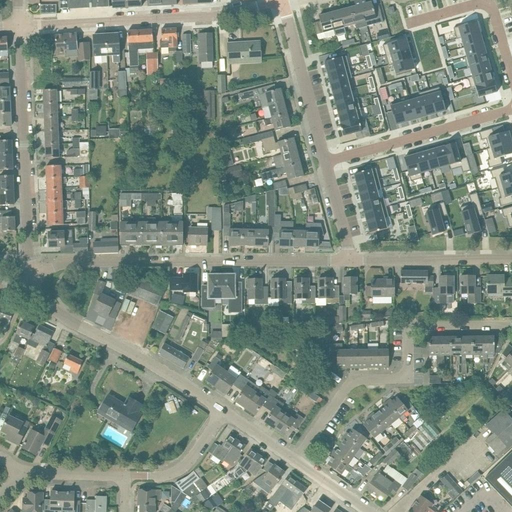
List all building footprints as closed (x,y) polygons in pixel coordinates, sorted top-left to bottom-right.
[(58,0),(59,10),(68,9),(67,0),(58,0)] [(353,0),(355,6),(350,8),(355,25),(356,29),(366,26),(365,22),(359,0),(353,0)] [(364,0),(359,0),(365,22),(366,26),(373,24),(373,25),(383,22),(378,4),(372,5),(371,2),(366,4),(364,0)] [(48,5),(40,5),(40,14),(48,14),(48,5)] [(350,8),(340,11),(344,27),(355,25),(350,8)] [(334,30),(335,36),(346,33),(344,27),(340,11),(329,13),(334,30)] [(317,35),(318,40),(335,35),(335,36),(334,30),(329,13),(319,16),(320,21),(314,23),(317,35)] [(477,22),(453,28),(456,39),(461,38),(480,32),(477,22)] [(160,40),(160,48),(169,48),(169,51),(175,51),(176,51),(176,48),(177,48),(177,40),(176,29),(161,29),(162,40),(160,40)] [(137,31),(138,49),(145,49),(153,49),(153,40),(152,30),(137,31)] [(130,66),(138,66),(138,49),(137,31),(127,31),(128,41),(128,53),(129,53),(129,57),(130,66)] [(480,32),(461,38),(464,48),(483,42),(480,32)] [(78,44),(77,33),(55,35),(57,55),(65,55),(64,51),(77,50),(79,61),(90,60),(90,51),(89,43),(78,44)] [(118,34),(106,35),(107,56),(113,56),(113,63),(120,63),(118,34)] [(199,46),(199,56),(200,62),(213,62),(213,55),(212,44),(212,34),(201,34),(201,39),(198,39),(199,46)] [(353,39),(351,34),(346,35),(348,41),(349,45),(355,43),(354,39),(353,39)] [(107,56),(106,35),(93,35),(95,64),(102,63),(101,56),(107,56)] [(182,35),(183,45),(183,53),(191,53),(190,35),(182,35)] [(406,39),(382,45),(385,56),(409,49),(406,39)] [(229,59),(239,58),(239,60),(261,59),(259,42),(228,44),(229,59)] [(483,42),(464,48),(467,57),(485,52),(483,42)] [(409,49),(385,56),(388,66),(392,64),(412,59),(409,49)] [(467,57),(464,58),(467,68),(469,67),(488,62),(485,52),(467,57)] [(146,54),(147,65),(147,74),(158,73),(157,53),(146,54)] [(346,56),(324,62),(327,73),(349,67),(346,56)] [(412,59),(392,64),(395,75),(407,71),(415,69),(412,59)] [(488,62),(469,67),(472,77),(491,72),(488,62)] [(349,67),(327,73),(330,84),(347,79),(352,78),(349,67)] [(117,72),(118,89),(119,89),(119,95),(122,97),(127,97),(126,89),(126,71),(117,72)] [(9,72),(0,72),(0,85),(9,85),(9,72)] [(100,72),(90,72),(90,90),(100,89),(100,72)] [(472,77),(468,78),(470,88),(475,87),(494,81),(491,72),(472,77)] [(161,90),(182,89),(182,78),(160,79),(161,90)] [(347,79),(330,84),(333,94),(350,89),(348,81),(347,79)] [(494,81),(475,87),(478,98),(497,92),(494,81)] [(266,100),(268,106),(284,102),(281,89),(276,91),(274,85),(261,88),(238,94),(240,101),(260,96),(261,102),(266,100)] [(0,101),(10,101),(9,88),(0,88),(0,101)] [(439,88),(429,91),(435,114),(446,111),(439,88)] [(350,89),(333,94),(335,104),(353,99),(350,89)] [(43,90),(44,104),(57,103),(57,100),(56,90),(43,90)] [(204,120),(215,120),(214,91),(203,91),(204,120)] [(429,91),(419,93),(420,97),(426,117),(435,114),(429,91)] [(420,97),(410,100),(416,120),(426,117),(420,97)] [(353,99),(335,104),(338,115),(360,109),(357,98),(353,99)] [(410,100),(400,103),(406,122),(416,120),(410,100)] [(0,114),(11,114),(10,101),(0,101),(0,114)] [(400,101),(390,104),(396,125),(406,122),(400,103),(400,101)] [(264,120),(287,114),(284,102),(268,106),(272,118),(264,120)] [(44,104),(44,118),(58,117),(57,103),(44,104)] [(360,109),(338,115),(341,126),(359,121),(363,120),(360,109)] [(11,114),(0,114),(0,126),(11,126),(11,114)] [(265,126),(273,124),(275,131),(281,129),(291,127),(287,114),(264,120),(265,126)] [(44,118),(45,131),(58,131),(58,117),(44,118)] [(341,126),(340,126),(343,136),(356,133),(358,140),(363,138),(362,131),(359,121),(341,126)] [(91,130),(91,136),(106,136),(106,126),(96,126),(96,130),(91,130)] [(109,129),(109,139),(120,139),(120,129),(109,129)] [(492,129),(479,132),(481,139),(486,138),(489,149),(511,142),(508,131),(505,133),(494,136),(492,129)] [(45,131),(45,145),(59,144),(58,131),(45,131)] [(262,141),(274,138),(272,131),(242,139),(244,145),(262,141)] [(273,157),(273,158),(297,152),(294,139),(278,143),(278,142),(275,143),(274,138),(262,141),(265,153),(280,149),(282,155),(273,157)] [(0,155),(12,155),(12,141),(0,141),(0,155)] [(489,149),(487,150),(490,160),(487,161),(489,168),(502,164),(500,157),(511,154),(511,143),(511,142),(489,149)] [(80,155),(89,155),(89,143),(80,143),(72,144),(73,148),(80,148),(80,155)] [(455,143),(444,146),(450,165),(451,170),(461,167),(462,173),(470,171),(467,158),(460,160),(455,143)] [(59,144),(45,145),(46,158),(60,158),(59,144)] [(444,146),(434,149),(440,168),(450,165),(444,146)] [(434,149),(425,152),(430,171),(440,168),(434,149)] [(273,158),(276,170),(300,164),(297,152),(273,158)] [(425,152),(415,155),(420,173),(430,171),(425,152)] [(0,170),(13,170),(12,155),(0,155),(0,170)] [(415,155),(404,158),(411,182),(422,178),(420,173),(415,155)] [(278,175),(287,173),(289,180),(294,178),(304,176),(300,164),(276,170),(278,175)] [(46,166),(46,179),(61,178),(61,166),(46,166)] [(224,178),(225,177),(226,180),(237,177),(235,167),(222,170),(224,178)] [(503,167),(490,171),(492,178),(495,177),(498,188),(511,184),(511,172),(505,174),(503,167)] [(376,169),(354,174),(357,185),(379,179),(376,169)] [(0,190),(13,190),(13,176),(0,176),(0,190)] [(89,176),(83,177),(79,177),(80,188),(90,188),(89,176)] [(46,179),(47,190),(61,190),(61,184),(66,184),(66,178),(61,178),(46,179)] [(379,179),(357,185),(359,195),(377,191),(381,189),(379,179)] [(273,184),(275,190),(281,188),(287,187),(285,180),(273,184)] [(302,198),(303,200),(304,204),(308,203),(304,191),(307,190),(306,184),(293,187),(295,193),(301,192),(303,198),(302,198)] [(511,184),(498,188),(501,199),(498,199),(501,207),(511,203),(511,197),(511,196),(511,184)] [(290,201),(302,198),(303,198),(301,192),(295,193),(293,187),(287,189),(290,201)] [(307,190),(311,202),(318,200),(314,188),(307,190)] [(0,205),(14,205),(13,190),(0,190),(0,205)] [(47,190),(47,202),(62,201),(61,190),(47,190)] [(377,191),(359,195),(362,203),(379,199),(377,191)] [(85,199),(81,199),(80,192),(75,192),(75,201),(85,200),(85,199)] [(126,207),(131,207),(131,200),(130,200),(130,193),(120,194),(121,200),(126,200),(126,207)] [(151,193),(141,193),(141,200),(145,200),(145,201),(147,201),(147,207),(151,207),(151,193)] [(161,193),(151,193),(151,207),(155,207),(155,200),(161,200),(161,193)] [(172,200),(172,206),(182,206),(182,193),(172,193),(172,200)] [(472,204),(460,208),(461,212),(468,235),(480,232),(476,217),(483,215),(477,193),(470,195),(472,204)] [(252,202),(252,212),(256,212),(256,202),(255,202),(256,195),(245,198),(245,203),(252,202)] [(379,199),(362,203),(364,213),(386,207),(384,198),(379,199)] [(75,201),(75,212),(81,212),(80,212),(80,208),(85,208),(85,200),(75,201)] [(47,202),(48,213),(62,213),(62,201),(47,202)] [(438,209),(426,213),(429,226),(432,236),(445,232),(441,217),(448,215),(444,202),(437,204),(438,209)] [(511,206),(504,209),(501,210),(503,217),(506,216),(509,228),(511,227),(511,206)] [(207,207),(207,220),(221,220),(221,208),(207,207)] [(386,207),(364,213),(367,223),(384,218),(389,217),(386,207)] [(0,224),(2,224),(2,231),(15,231),(14,217),(2,217),(2,212),(0,211),(0,224)] [(48,213),(48,225),(63,225),(62,213),(48,213)] [(155,218),(151,218),(151,223),(152,244),(156,244),(156,246),(162,246),(162,223),(155,223),(155,218)] [(384,218),(367,223),(369,233),(387,229),(384,218)] [(172,219),(172,223),(172,244),(176,244),(176,246),(182,246),(182,222),(174,223),(174,219),(172,219)] [(120,223),(121,246),(127,246),(127,244),(131,244),(131,223),(130,223),(130,220),(127,220),(127,223),(120,223)] [(280,231),(280,247),(293,247),(293,231),(293,222),(287,222),(287,231),(280,231)] [(131,223),(131,244),(135,244),(135,246),(141,246),(141,223),(131,223)] [(151,223),(141,223),(141,246),(148,246),(148,244),(152,244),(151,223)] [(172,223),(162,223),(162,246),(168,246),(168,244),(172,244),(172,223)] [(189,229),(189,235),(189,245),(198,245),(198,243),(207,243),(207,233),(207,229),(207,224),(197,223),(197,229),(189,229)] [(306,231),(305,247),(318,248),(318,236),(324,236),(321,223),(306,223),(306,231)] [(229,246),(242,246),(243,230),(230,229),(229,246)] [(242,246),(255,246),(255,230),(243,230),(242,246)] [(255,230),(255,246),(268,246),(268,230),(255,230)] [(49,247),(64,246),(73,246),(72,231),(63,231),(63,232),(49,233),(49,247)] [(293,231),(293,247),(305,247),(306,231),(293,231)] [(94,243),(94,251),(94,253),(118,253),(118,239),(101,240),(101,243),(94,243)] [(74,244),(74,252),(88,252),(87,244),(74,244)] [(425,291),(433,291),(433,289),(433,287),(433,277),(428,277),(428,271),(401,271),(400,283),(425,284),(425,287),(425,291)] [(171,278),(171,290),(183,290),(183,292),(197,292),(197,285),(197,275),(194,275),(194,273),(186,273),(186,275),(183,275),(183,279),(179,279),(179,278),(171,278)] [(214,299),(222,299),(221,275),(219,275),(219,273),(213,273),(213,275),(208,275),(209,295),(202,295),(202,308),(214,308),(214,299)] [(221,275),(222,299),(228,299),(229,313),(241,313),(241,292),(234,292),(234,275),(230,275),(230,273),(224,273),(224,275),(221,275)] [(129,295),(157,306),(165,288),(136,276),(129,295)] [(503,276),(487,276),(487,293),(503,293),(503,296),(511,295),(511,278),(503,279),(503,276)] [(433,291),(433,304),(445,303),(445,294),(453,294),(453,277),(439,277),(439,288),(433,289),(433,291)] [(460,277),(460,294),(468,294),(469,303),(481,303),(480,288),(474,288),(474,277),(460,277)] [(319,279),(319,289),(319,299),(326,299),(326,304),(339,303),(339,291),(333,291),(332,278),(319,279)] [(344,278),(344,288),(344,301),(349,301),(349,294),(357,294),(356,278),(344,278)] [(372,297),(394,296),(394,278),(384,278),(384,280),(372,281),(372,287),(366,287),(366,296),(372,296),(372,297)] [(248,279),(248,289),(248,300),(255,300),(255,305),(268,304),(268,292),(262,292),(262,279),(248,279)] [(271,279),(271,289),(271,299),(278,299),(278,304),(292,304),(292,292),(285,292),(285,279),(271,279)] [(295,279),(295,289),(295,299),(302,299),(302,304),(315,304),(315,291),(309,291),(309,279),(295,279)] [(94,309),(100,312),(99,314),(107,317),(111,310),(115,301),(101,294),(105,283),(99,281),(94,293),(100,296),(94,309)] [(111,290),(125,290),(125,282),(112,282),(111,290)] [(408,305),(409,314),(417,313),(416,304),(408,305)] [(0,318),(0,320),(9,324),(13,312),(0,307),(0,318)] [(153,327),(165,333),(173,318),(160,311),(153,327)] [(206,319),(193,314),(188,312),(186,316),(186,315),(175,339),(180,341),(190,317),(192,318),(192,319),(203,323),(202,332),(206,332),(207,325),(206,319)] [(225,322),(226,335),(246,333),(245,321),(225,322)] [(23,336),(29,339),(32,333),(34,327),(21,322),(13,342),(19,344),(23,336)] [(343,332),(343,327),(342,324),(335,325),(336,326),(326,328),(327,334),(343,332)] [(29,339),(27,344),(36,348),(38,343),(47,347),(49,341),(54,332),(39,325),(35,334),(32,333),(29,339)] [(249,330),(250,338),(262,335),(261,328),(249,330)] [(437,365),(441,365),(440,337),(429,338),(429,356),(436,356),(437,365)] [(444,355),(451,355),(451,337),(440,337),(441,365),(444,365),(444,355)] [(458,375),(462,375),(462,337),(451,337),(451,355),(458,355),(458,364),(457,364),(458,375)] [(462,375),(466,375),(466,364),(465,364),(465,355),(473,355),(472,337),(462,337),(462,375)] [(472,337),(473,355),(479,355),(480,364),(484,364),(483,337),(472,337)] [(483,337),(484,364),(487,364),(487,355),(494,355),(494,353),(498,354),(502,345),(502,339),(494,339),(494,337),(483,337)] [(207,344),(202,341),(192,359),(197,362),(207,344)] [(232,345),(235,350),(242,346),(238,341),(232,345)] [(158,355),(183,369),(189,358),(164,344),(158,355)] [(337,368),(348,368),(347,350),(346,350),(342,350),(342,344),(329,344),(329,359),(337,359),(337,368)] [(504,360),(511,367),(511,366),(511,347),(509,344),(502,354),(506,358),(504,360)] [(368,350),(368,368),(378,368),(378,347),(378,350),(375,350),(375,346),(368,347),(368,350)] [(15,355),(12,361),(18,363),(20,358),(24,350),(19,347),(18,347),(14,355),(15,355)] [(378,347),(378,368),(389,368),(388,350),(386,350),(386,347),(378,347)] [(50,360),(57,363),(62,352),(55,348),(50,360)] [(43,367),(49,354),(42,350),(36,363),(43,367)] [(347,350),(348,368),(358,368),(358,350),(347,350)] [(358,350),(358,368),(368,368),(368,350),(358,350)] [(206,381),(216,388),(231,366),(230,366),(226,372),(217,365),(222,357),(217,354),(215,357),(208,368),(213,371),(206,381)] [(71,367),(70,370),(77,374),(83,362),(68,355),(64,364),(71,367)] [(232,385),(237,388),(245,378),(240,374),(240,373),(231,366),(216,388),(225,395),(232,385)] [(245,366),(241,372),(246,375),(250,369),(245,366)] [(429,376),(429,384),(440,384),(440,376),(429,376)] [(235,402),(245,409),(261,386),(260,386),(259,388),(250,381),(245,378),(237,388),(242,392),(235,402)] [(20,390),(29,394),(32,386),(24,382),(20,390)] [(262,406),(267,409),(274,398),(277,394),(271,389),(269,391),(261,386),(245,409),(255,415),(262,406)] [(311,399),(319,405),(322,400),(314,394),(305,387),(301,392),(311,399)] [(504,398),(507,400),(511,395),(511,393),(510,392),(508,395),(503,390),(500,394),(504,398)] [(108,396),(103,405),(99,413),(131,431),(135,423),(140,415),(137,413),(142,406),(129,398),(125,406),(108,396)] [(390,399),(387,402),(403,421),(407,418),(404,414),(408,411),(397,397),(392,401),(390,399)] [(265,422),(275,429),(286,414),(280,410),(284,405),(274,398),(267,409),(272,412),(265,422)] [(403,421),(387,402),(383,405),(385,407),(380,411),(391,425),(399,418),(402,421),(403,421)] [(286,414),(275,429),(284,436),(291,426),(296,430),(304,419),(298,415),(296,414),(295,415),(288,410),(286,414)] [(485,426),(492,434),(484,441),(499,457),(511,445),(511,419),(504,410),(485,426)] [(374,413),(370,415),(383,431),(391,425),(380,411),(375,415),(374,413)] [(31,430),(26,439),(22,448),(36,455),(42,443),(48,446),(53,437),(54,435),(62,420),(52,415),(42,435),(31,430)] [(368,421),(363,425),(374,438),(383,431),(370,415),(366,419),(368,421)] [(9,416),(6,422),(1,431),(8,435),(6,439),(18,445),(27,428),(30,423),(24,420),(23,423),(9,416)] [(407,438),(406,438),(409,441),(411,439),(413,441),(420,450),(444,429),(432,416),(418,428),(420,430),(419,431),(417,429),(412,433),(407,438)] [(346,432),(344,436),(360,448),(367,439),(352,429),(349,434),(346,432)] [(407,437),(407,438),(412,433),(409,430),(404,434),(407,437)] [(214,443),(208,452),(212,454),(212,455),(222,462),(224,461),(238,440),(230,435),(222,446),(219,445),(218,446),(214,443)] [(343,442),(340,447),(354,457),(360,448),(344,436),(341,440),(343,442)] [(238,440),(224,461),(232,466),(240,454),(246,446),(238,440)] [(391,442),(386,446),(383,448),(385,452),(394,445),(391,442)] [(421,453),(413,444),(408,448),(417,457),(421,453)] [(334,450),(331,454),(348,465),(354,457),(340,447),(336,452),(334,450)] [(239,465),(235,472),(235,476),(237,478),(244,473),(247,471),(248,471),(259,455),(251,449),(245,458),(242,462),(240,466),(239,465)] [(384,460),(389,466),(401,454),(396,449),(384,460)] [(380,451),(374,457),(377,460),(383,455),(380,451)] [(511,451),(484,479),(511,507),(511,451)] [(327,465),(341,475),(345,470),(350,473),(353,469),(348,465),(331,454),(328,458),(331,460),(327,465)] [(259,455),(248,471),(256,477),(258,473),(259,473),(261,469),(267,460),(259,455)] [(369,462),(367,465),(369,467),(372,465),(377,460),(374,457),(369,462)] [(272,468),(274,466),(268,462),(263,470),(266,472),(272,468)] [(275,465),(274,466),(272,468),(266,472),(253,482),(269,494),(285,472),(275,465)] [(380,470),(366,489),(376,496),(389,477),(397,473),(393,469),(392,470),(387,466),(383,472),(380,470)] [(188,476),(175,483),(182,492),(193,485),(199,479),(201,478),(205,475),(199,467),(194,471),(188,476)] [(412,473),(420,479),(423,474),(415,468),(412,473)] [(389,477),(376,496),(383,502),(390,493),(394,495),(401,485),(402,487),(407,480),(397,473),(389,477)] [(402,487),(408,491),(417,478),(412,474),(407,480),(402,487)] [(448,494),(453,500),(463,491),(447,474),(440,480),(444,485),(450,491),(448,494)] [(280,501),(283,496),(287,490),(291,484),(296,489),(300,484),(289,475),(283,483),(281,485),(269,501),(275,506),(280,501)] [(193,485),(182,492),(192,499),(209,488),(201,478),(199,479),(193,485)] [(280,501),(282,503),(275,510),(278,511),(289,511),(291,510),(295,505),(288,500),(292,494),(300,499),(307,489),(300,484),(296,489),(291,484),(287,490),(283,496),(280,501)] [(175,502),(181,492),(173,486),(172,502),(175,502)] [(209,488),(192,499),(201,503),(214,495),(209,488)] [(161,500),(161,490),(156,490),(156,491),(138,490),(138,501),(140,501),(139,511),(154,511),(155,500),(161,500)] [(55,511),(62,511),(63,493),(58,493),(58,492),(51,492),(50,502),(44,502),(43,511),(55,511)] [(63,493),(62,511),(69,511),(68,511),(79,511),(80,503),(74,503),(75,492),(67,492),(67,493),(63,493)] [(27,511),(41,511),(42,493),(28,493),(28,499),(23,499),(23,511),(28,511),(27,511)] [(211,511),(217,506),(217,505),(223,501),(217,494),(212,498),(205,502),(211,511)] [(86,500),(86,511),(106,511),(107,495),(106,495),(106,498),(97,498),(97,495),(96,495),(96,501),(87,501),(87,500),(86,500)] [(433,505),(428,502),(420,496),(412,507),(408,511),(434,511),(437,509),(432,506),(433,505)] [(310,511),(328,511),(330,509),(318,501),(310,511)]
